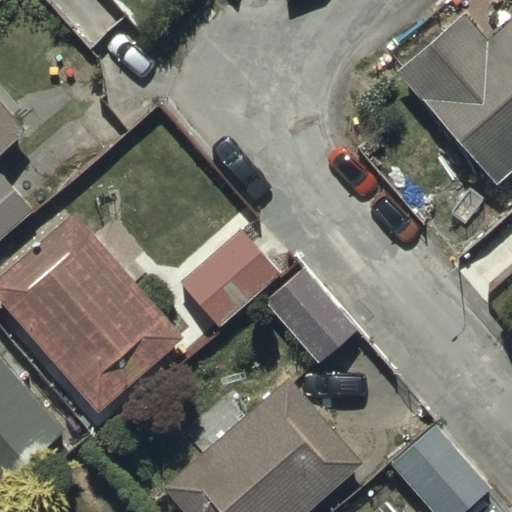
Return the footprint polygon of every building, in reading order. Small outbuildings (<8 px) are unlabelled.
[(511,9),(490,30),(463,0),(396,63),(494,173),(511,157),(511,9)] [(0,164),(0,139),(23,120),(0,93),(0,233),(34,205),(0,164)] [(0,262),(0,291),(96,404),(180,332),(70,203),(0,262)] [(236,223),(177,275),(215,317),(273,265),(236,223)] [(300,261),(266,294),(322,354),(357,321),(300,261)] [(0,349),(0,475),(62,424),(0,349)] [(187,511),(287,511),(356,449),(279,366),(156,479),(187,511)] [(435,416),(390,453),(439,511),(447,511),(487,479),(435,416)] [(421,511),(413,503),(405,511),(386,491),(362,511),(421,511)]
